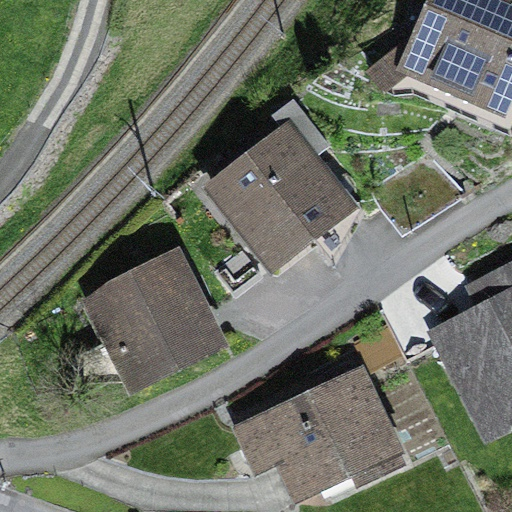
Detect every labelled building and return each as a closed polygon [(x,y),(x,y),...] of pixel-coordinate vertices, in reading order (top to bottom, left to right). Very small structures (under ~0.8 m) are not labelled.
[(511,0),(439,0),(408,71),(499,111),(511,82),(511,0)] [(219,195),(274,265),(346,208),(291,138),(219,195)] [(138,382),(212,346),(173,269),(100,306),(138,382)] [(511,276),(481,292),(493,316),(445,339),(490,431),(511,419),(511,276)] [(303,492),(378,469),(350,382),(275,405),(303,492)]
